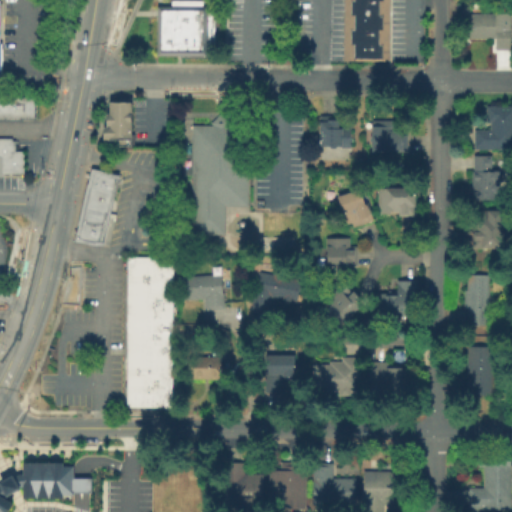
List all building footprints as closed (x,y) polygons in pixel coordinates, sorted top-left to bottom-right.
[(154,54),(155,5),(168,5),(168,0),(202,0),(202,5),(213,5),(213,55),(154,54)] [(341,23),(341,0),(388,0),(388,23),(341,23)] [(511,51),(498,51),(498,37),(470,37),(470,17),(511,17),(511,51)] [(341,40),(341,23),(388,23),(388,40),(341,40)] [(341,59),(341,40),(388,40),(387,60),(341,59)] [(0,95),(0,120),(20,120),(20,118),(33,118),(33,97),(21,97),(21,95),(0,95)] [(129,145),(117,145),(117,139),(102,139),(102,125),(105,125),(105,113),(107,113),(107,101),(130,101),(129,145)] [(477,130),(487,130),(487,104),(511,104),(511,153),(477,154),(477,130)] [(225,124),(246,124),(246,206),(224,206),(224,235),(189,235),(190,124),(210,124),(209,122),(218,113),(227,122),(225,124)] [(321,147),(321,119),(354,119),(353,147),(321,147)] [(372,153),(372,125),(409,126),(409,153),(372,153)] [(0,139),(10,139),(11,140),(13,140),(14,150),(23,150),(23,177),(0,177),(0,139)] [(475,159),(493,159),(493,174),(503,174),(502,203),(474,202),(475,159)] [(74,240),(108,247),(115,214),(109,213),(117,175),(90,169),(74,240)] [(414,209),(414,216),(401,216),(401,209),(391,209),(391,216),(380,216),(380,189),(414,189),(414,209)] [(361,194),(374,223),(353,233),(340,204),(361,194)] [(488,214),(488,212),(506,212),(505,227),(511,227),(511,240),(505,240),(505,251),(474,250),(474,214),(488,214)] [(346,241),(346,251),(357,251),(357,269),(327,269),(327,241),(346,241)] [(123,260),(172,260),(172,408),(123,408),(123,260)] [(252,312),(261,274),(301,284),(297,304),(275,298),(271,317),(252,312)] [(185,302),(183,280),(222,276),(226,311),(206,313),(205,300),(185,302)] [(469,322),(469,277),(490,277),(489,322),(469,322)] [(375,306),(381,306),(381,295),(397,295),(397,281),(416,281),(416,318),(375,318),(375,306)] [(323,315),(351,291),(363,305),(334,328),(323,315)] [(491,390),(466,390),(467,350),(492,350),(492,371),(491,371),(491,390)] [(285,394),(265,395),(265,352),(296,352),(296,382),(285,382),(285,394)] [(359,393),(317,393),(317,364),(334,364),(334,357),(359,357),(359,393)] [(222,359),(222,365),(224,365),(224,381),(194,381),(194,365),(195,358),(222,359)] [(408,362),(409,394),(370,394),(370,362),(408,362)] [(511,451),(511,509),(468,509),(468,487),(484,487),(484,467),(478,466),(478,450),(511,451)] [(0,511),(0,480),(11,474),(12,476),(16,474),(22,474),(21,462),(62,462),(62,465),(73,465),(73,478),(81,478),(91,478),(91,492),(81,492),(73,493),(73,495),(61,495),(61,498),(22,498),(22,487),(18,487),(19,489),(5,496),(4,495),(3,498),(12,503),(6,511),(0,511)] [(247,463),(247,475),(264,475),(264,507),(227,507),(227,463),(247,463)] [(271,503),(271,465),(305,466),(305,504),(271,503)] [(315,467),(334,467),(334,482),(356,482),(356,505),(316,505),(315,467)] [(388,511),(370,511),(370,472),(402,472),(402,506),(388,506),(388,511)]
